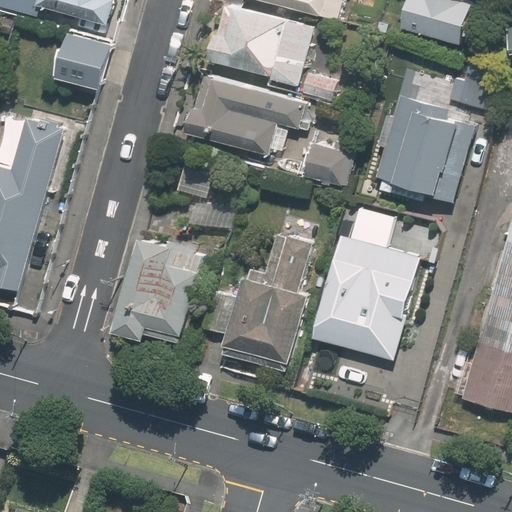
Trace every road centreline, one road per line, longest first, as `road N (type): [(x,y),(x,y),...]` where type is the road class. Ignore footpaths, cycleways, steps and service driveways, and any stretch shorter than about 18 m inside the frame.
road 1 (residential): [(62,390),(169,0)]
road 2 (secondary): [(276,450),(495,511)]
road 3 (secondary): [(62,390),(276,450)]
